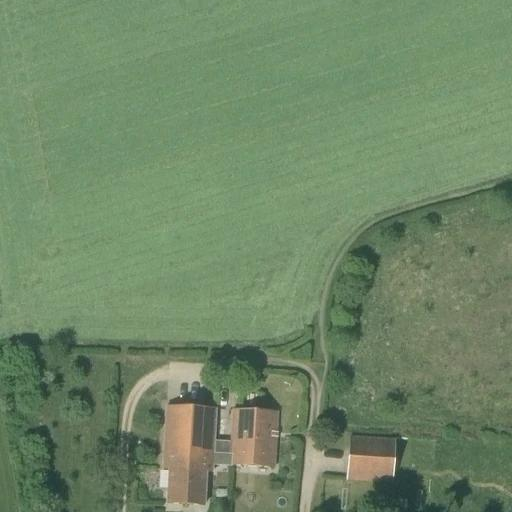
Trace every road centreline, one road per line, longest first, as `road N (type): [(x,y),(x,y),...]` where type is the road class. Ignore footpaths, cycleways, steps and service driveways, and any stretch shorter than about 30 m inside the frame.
road 1 (track): [(310,375),(289,365),(169,366),(133,393),(122,511)]
road 2 (track): [(303,511),(310,375)]
